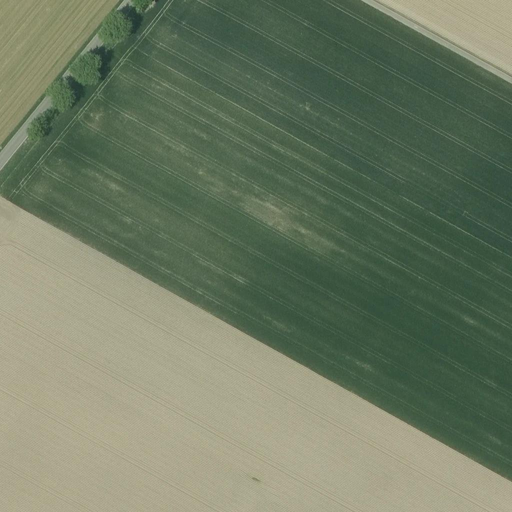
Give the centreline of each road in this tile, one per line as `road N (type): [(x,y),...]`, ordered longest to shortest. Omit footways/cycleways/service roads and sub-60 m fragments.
road 1 (unclassified): [(0,161),(132,0)]
road 2 (track): [(511,85),(358,0)]
